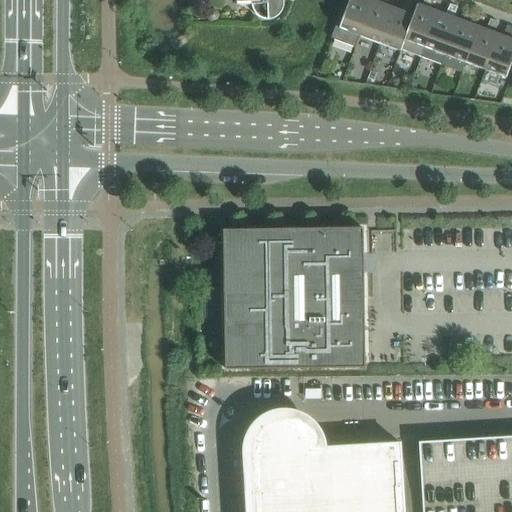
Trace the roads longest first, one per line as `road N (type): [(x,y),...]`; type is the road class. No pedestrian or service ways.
road 1 (residential): [(511,151),(317,133),(60,128)]
road 2 (residential): [(60,166),(511,176)]
road 3 (secondary): [(28,165),(25,511)]
road 4 (secondary): [(70,511),(60,166)]
road 5 (secondary): [(60,128),(61,0)]
road 6 (secondary): [(30,0),(29,127)]
